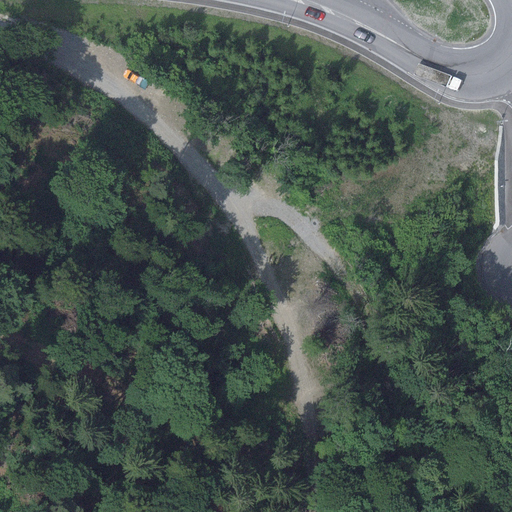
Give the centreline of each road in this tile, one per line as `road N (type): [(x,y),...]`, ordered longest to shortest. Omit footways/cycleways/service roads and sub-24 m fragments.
road 1 (track): [(309,511),(316,429),(307,373),(269,266),(239,216),(120,87),(74,56),(0,27)]
road 2 (primary): [(288,0),(459,72),(490,68),(511,54)]
